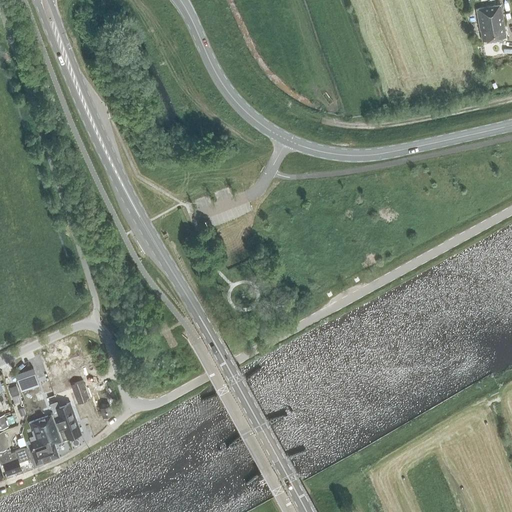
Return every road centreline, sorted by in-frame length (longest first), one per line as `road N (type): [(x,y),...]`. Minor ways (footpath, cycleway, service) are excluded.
road 1 (unclassified): [(132,401),(160,402),(511,210)]
road 2 (tertiary): [(179,0),(238,105),(308,148),(376,155),(511,125)]
road 3 (primary): [(306,511),(120,183)]
road 4 (unclassified): [(91,324),(93,293),(0,6)]
road 5 (primary): [(36,0),(120,183)]
road 6 (primary): [(120,183),(49,0)]
road 7 (track): [(0,484),(89,442),(132,401)]
